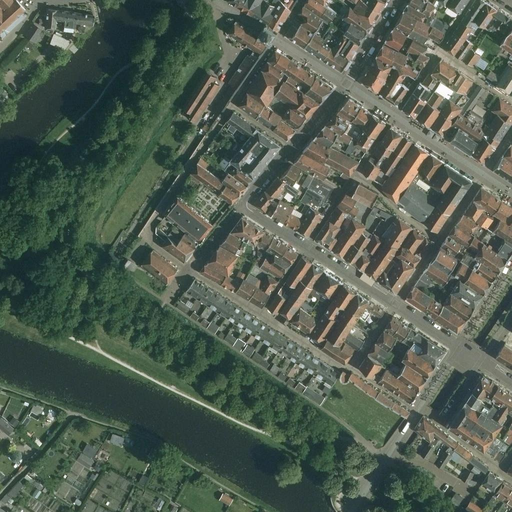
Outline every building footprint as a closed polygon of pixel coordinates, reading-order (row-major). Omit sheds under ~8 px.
[(2,10),(12,0),(0,0),(0,12),(2,11),(2,10)] [(0,31),(25,8),(16,0),(12,0),(2,10),(2,11),(0,12),(0,31)] [(175,0),(177,2),(178,4),(181,6),(185,10),(183,14),(187,18),(188,17),(198,21),(199,20),(201,21),(203,19),(201,18),(192,0),(175,0)] [(250,14),(256,5),(261,9),(266,2),(265,2),(265,1),(262,0),(240,0),(237,6),(250,14)] [(278,31),(291,10),(296,2),(294,1),(292,0),(290,0),(288,4),(287,7),(281,2),(273,15),(272,15),(266,23),(278,31)] [(306,0),(304,4),(305,4),(303,6),(329,23),(336,13),(323,4),(316,0),(306,0)] [(350,0),(355,3),(352,8),(373,23),(380,11),(360,0),(350,0)] [(382,0),(360,0),(380,11),(386,2),(382,0)] [(427,0),(426,0),(410,0),(408,4),(421,11),(427,1),(426,0),(427,0)] [(451,0),(447,6),(459,13),(468,0),(451,0)] [(475,0),(461,20),(460,22),(473,30),(471,33),(473,34),(480,24),(473,19),(486,1),(483,0),(475,0)] [(432,3),(427,1),(421,11),(429,16),(435,6),(434,5),(433,5),(432,3)] [(487,2),(486,1),(473,19),(480,24),(484,27),(489,19),(492,21),(493,21),(500,11),(487,2)] [(272,5),(266,2),(261,9),(256,5),(250,14),(265,23),(266,23),(272,15),(270,13),(274,7),(272,5)] [(408,4),(403,11),(418,19),(422,21),(424,17),(428,18),(425,23),(429,25),(433,17),(429,16),(421,11),(408,4)] [(300,21),(296,18),(294,20),(293,21),(315,35),(318,37),(321,40),(323,38),(322,38),(315,33),(322,20),(329,24),(329,23),(303,6),(298,14),(303,17),(300,21)] [(349,7),(342,17),(350,23),(351,22),(366,33),(373,23),(352,8),(351,9),(349,7)] [(56,19),(58,10),(57,9),(46,8),(45,19),(39,19),(38,24),(44,25),(44,26),(54,28),(56,19)] [(58,10),(56,19),(64,20),(63,28),(74,30),(75,22),(76,12),(58,10)] [(403,11),(393,28),(408,37),(418,19),(403,11)] [(490,27),(488,29),(503,40),(511,27),(511,18),(500,11),(493,21),(494,21),(495,22),(491,27),(490,27)] [(93,14),(76,12),(75,22),(91,24),(93,14)] [(448,26),(433,17),(429,25),(444,33),(448,26)] [(418,19),(408,37),(412,40),(423,44),(428,36),(439,43),(444,34),(444,33),(429,25),(425,23),(422,21),(418,19)] [(315,35),(293,21),(290,27),(286,34),(307,48),(315,35)] [(239,40),(247,28),(236,22),(230,30),(228,28),(225,33),(227,35),(228,33),(239,40)] [(351,22),(350,23),(344,33),(350,38),(359,44),(366,33),(351,22)] [(473,30),(460,22),(443,47),(462,60),(470,48),(473,43),(466,39),(470,32),(471,33),(473,30)] [(265,23),(261,30),(258,35),(259,35),(258,36),(270,43),(272,40),(274,38),(275,35),(276,32),(277,33),(278,31),(266,23),(265,23)] [(33,24),(32,24),(25,35),(35,42),(40,35),(38,34),(41,29),(33,24)] [(318,37),(315,35),(307,48),(318,55),(326,43),(324,42),(327,38),(330,34),(332,36),(337,28),(336,28),(331,24),(322,37),(323,37),(322,38),(323,38),(321,40),(318,37)] [(511,27),(503,40),(501,44),(508,49),(507,50),(510,53),(511,51),(511,27)] [(258,35),(247,28),(239,40),(253,49),(262,55),(270,43),(258,36),(259,35),(258,35)] [(330,34),(327,38),(337,44),(334,49),(338,51),(330,63),(337,68),(345,56),(340,53),(345,45),(350,38),(344,33),(343,33),(339,38),(334,35),(338,29),(337,28),(332,36),(330,34)] [(408,37),(393,28),(385,41),(398,49),(405,39),(406,40),(403,45),(407,47),(412,40),(408,37)] [(61,47),(65,38),(53,33),(50,42),(61,47)] [(326,43),(318,55),(325,60),(330,63),(338,51),(334,49),(337,44),(327,38),(324,42),(326,43)] [(350,38),(345,45),(354,51),(359,44),(350,38)] [(412,40),(407,47),(403,54),(407,55),(415,60),(421,52),(424,54),(428,47),(432,50),(432,49),(423,44),(412,40)] [(23,50),(28,56),(35,49),(30,44),(23,50)] [(384,44),(376,57),(380,59),(390,65),(397,52),(389,48),(384,44)] [(354,51),(345,45),(340,53),(345,56),(349,59),(354,51)] [(470,48),(462,60),(473,67),(480,55),(470,48)] [(228,82),(232,85),(213,111),(220,116),(226,108),(225,107),(230,99),(231,100),(244,81),(262,55),(253,49),(249,55),(247,54),(228,82)] [(275,50),(268,60),(275,64),(281,54),(275,50)] [(399,70),(403,63),(407,55),(403,54),(397,51),(397,52),(390,65),(391,66),(385,78),(387,79),(389,80),(396,69),(399,70)] [(421,52),(415,60),(424,65),(429,57),(424,54),(421,52)] [(268,61),(262,70),(279,80),(284,72),(283,71),(290,60),(281,54),(275,64),(268,60),(268,61)] [(349,59),(345,56),(337,68),(342,71),(349,60),(349,59)] [(427,71),(429,72),(422,83),(420,82),(413,92),(427,101),(431,94),(440,80),(431,73),(441,59),(438,56),(427,71)] [(376,57),(369,67),(385,78),(391,66),(390,65),(380,59),(376,57)] [(441,58),(441,59),(431,73),(440,80),(448,85),(449,85),(459,70),(441,58)] [(482,58),(478,63),(485,68),(489,63),(482,58)] [(284,72),(279,80),(278,81),(281,83),(282,83),(282,82),(284,80),(285,81),(289,75),(295,79),(302,67),(290,60),(283,71),(284,72)] [(419,72),(403,63),(399,70),(405,74),(415,79),(419,72)] [(497,83),(510,92),(511,89),(511,65),(510,64),(509,64),(509,65),(500,78),(497,83)] [(289,75),(285,81),(284,80),(282,82),(292,89),(294,86),(293,85),(294,83),(299,86),(301,83),(309,71),(302,67),(295,79),(289,75)] [(369,67),(360,80),(378,92),(387,79),(385,78),(369,67)] [(396,69),(389,80),(380,93),(397,105),(405,94),(409,88),(400,82),(405,74),(399,70),(396,69)] [(262,70),(248,91),(264,104),(266,105),(273,94),(281,83),(278,81),(279,80),(262,70)] [(459,70),(449,85),(459,92),(456,96),(460,99),(465,93),(474,81),(459,70)] [(490,71),(487,76),(497,83),(500,77),(490,70),(490,71)] [(216,77),(208,72),(206,71),(182,107),(189,111),(186,115),(196,122),(220,85),(213,81),(216,77)] [(309,71),(301,83),(303,86),(308,89),(317,76),(309,71)] [(308,89),(305,92),(321,102),(333,87),(317,76),(308,89)] [(282,83),(281,83),(273,94),(307,116),(320,102),(321,102),(305,92),(304,93),(300,90),(303,86),(301,83),(299,86),(297,88),(294,86),(292,89),(282,82),(282,83)] [(264,104),(248,91),(247,92),(248,92),(238,106),(255,118),(264,104)] [(427,101),(413,92),(402,108),(416,117),(427,101)] [(440,111),(430,126),(445,136),(455,121),(471,98),(465,93),(460,99),(458,103),(448,116),(440,111)] [(431,94),(427,101),(416,117),(429,126),(430,126),(440,111),(448,116),(458,103),(449,97),(442,108),(435,104),(434,106),(431,104),(435,97),(431,94)] [(349,98),(338,111),(349,119),(352,121),(362,107),(349,98)] [(511,121),(511,106),(500,98),(492,111),(497,114),(511,123),(511,121)] [(470,99),(465,106),(471,110),(475,103),(470,99)] [(264,104),(255,118),(264,123),(272,109),(266,105),(264,104)] [(288,105),(282,115),(281,116),(297,127),(303,120),(307,117),(288,105)] [(455,121),(446,134),(452,138),(451,140),(472,153),(486,131),(489,126),(486,123),(482,129),(478,126),(483,118),(471,110),(465,106),(455,121)] [(373,114),(362,107),(352,121),(363,128),(364,128),(366,130),(376,116),(373,114)] [(272,109),(264,123),(267,126),(275,131),(277,132),(284,122),(279,119),(281,116),(282,115),(272,109)] [(327,124),(326,124),(343,134),(343,133),(352,138),(357,140),(360,134),(359,133),(363,128),(352,121),(349,119),(338,111),(327,124)] [(241,117),(233,112),(227,121),(231,124),(229,127),(232,130),(241,117)] [(204,114),(197,124),(203,128),(210,117),(204,114)] [(511,123),(497,114),(489,126),(486,131),(500,140),(511,123)] [(376,116),(366,130),(376,136),(383,126),(385,123),(376,116)] [(248,123),(241,117),(232,130),(234,132),(237,128),(242,132),(243,131),(242,131),(248,123)] [(284,122),(277,132),(287,139),(295,130),(284,122)] [(248,123),(242,131),(243,131),(249,136),(244,144),(267,162),(281,144),(248,123)] [(343,134),(326,124),(315,138),(328,145),(335,137),(342,140),(348,144),(349,143),(349,142),(352,138),(343,133),(343,134)] [(375,164),(369,160),(361,171),(374,180),(378,175),(381,170),(405,135),(391,126),(382,140),(381,140),(379,143),(373,153),(380,158),(375,164)] [(349,142),(349,143),(353,145),(352,146),(355,148),(356,146),(365,152),(365,153),(376,136),(366,130),(364,128),(363,128),(359,133),(360,134),(357,140),(352,138),(349,142)] [(500,140),(486,131),(472,153),(485,162),(500,140)] [(413,141),(405,135),(381,170),(389,175),(395,167),(398,169),(407,154),(405,152),(413,141)] [(328,145),(315,138),(314,138),(314,139),(303,151),(323,162),(326,158),(334,148),(328,145)] [(511,140),(511,142),(502,155),(493,168),(511,180),(511,177),(511,140)] [(389,175),(382,186),(381,187),(396,202),(397,201),(417,172),(430,152),(415,142),(407,154),(398,169),(395,167),(389,175)] [(267,162),(244,144),(231,160),(237,165),(254,177),(267,162)] [(359,162),(334,148),(326,158),(336,164),(334,167),(343,172),(350,176),(359,162)] [(303,151),(294,162),(318,176),(324,179),(334,167),(336,164),(326,158),(323,162),(303,151)] [(417,172),(414,176),(418,179),(420,181),(423,176),(431,182),(445,162),(430,152),(417,172)] [(225,157),(219,166),(225,170),(231,161),(225,157)] [(208,164),(200,159),(198,162),(205,168),(208,164)] [(198,162),(195,167),(191,172),(204,182),(210,173),(205,169),(205,168),(198,162)] [(445,162),(431,182),(443,190),(438,197),(441,200),(438,204),(441,206),(450,213),(472,180),(445,162)] [(278,176),(273,183),(266,190),(276,196),(280,199),(283,196),(286,198),(291,198),(292,195),(297,198),(301,191),(297,188),(299,185),(294,182),(302,170),(291,164),(280,178),(278,176)] [(237,165),(231,173),(247,185),(251,181),(251,180),(254,177),(237,165)] [(228,171),(227,172),(224,171),(221,175),(223,177),(221,179),(240,193),(247,185),(231,173),(228,171)] [(350,176),(343,172),(340,176),(347,180),(350,176)] [(210,173),(204,182),(232,202),(240,193),(221,179),(221,181),(210,173)] [(309,175),(304,184),(304,187),(303,189),(305,190),(313,177),(309,175)] [(411,181),(396,202),(423,222),(438,201),(427,193),(430,188),(424,184),(421,188),(414,184),(418,179),(414,176),(411,181)] [(326,201),(333,189),(320,181),(313,177),(305,190),(305,191),(300,201),(304,203),(309,205),(323,214),(330,204),(326,201)] [(359,182),(352,195),(357,198),(372,206),(379,194),(359,182)] [(481,186),(478,191),(473,199),(465,211),(487,226),(490,221),(495,214),(496,212),(495,212),(503,200),(481,186)] [(272,202),(274,198),(265,192),(253,205),(266,212),(272,202)] [(338,205),(337,205),(348,211),(351,213),(355,207),(352,205),(357,198),(352,195),(347,192),(338,205)] [(213,225),(177,196),(164,213),(166,214),(187,231),(183,236),(197,245),(196,245),(197,246),(205,236),(204,236),(213,225)] [(276,196),(274,198),(272,202),(277,205),(279,206),(273,217),(283,223),(293,207),(283,201),(280,199),(276,196)] [(511,205),(503,200),(495,212),(496,212),(511,223),(511,205)] [(277,205),(272,202),(266,212),(273,217),(279,206),(277,205)] [(311,233),(320,221),(324,214),(323,214),(309,205),(304,203),(300,210),(306,214),(306,215),(305,216),(297,230),(309,237),(311,233)] [(337,206),(333,212),(344,219),(347,215),(352,218),(353,217),(354,215),(348,211),(337,205),(337,206)] [(432,211),(424,223),(437,232),(450,213),(441,206),(438,210),(437,210),(436,210),(435,210),(434,210),(433,211),(432,211)] [(297,230),(305,216),(306,215),(293,207),(283,223),(296,230),(297,229),(297,230)] [(373,207),(369,213),(374,216),(378,209),(373,207)] [(511,243),(487,226),(465,211),(456,223),(472,234),(473,233),(475,234),(474,236),(475,236),(492,249),(507,259),(511,251),(511,243)] [(344,219),(333,212),(333,213),(328,219),(340,227),(343,222),(344,219)] [(490,221),(487,226),(511,243),(511,223),(496,212),(495,214),(501,218),(496,225),(490,221)] [(344,229),(331,248),(341,254),(344,256),(361,231),(365,225),(353,217),(352,218),(347,215),(344,219),(343,222),(347,224),(344,229)] [(255,242),(263,230),(259,227),(257,231),(253,229),(255,225),(242,216),(230,231),(242,237),(254,244),(255,242)] [(395,217),(390,223),(381,236),(384,239),(385,238),(400,248),(403,245),(413,228),(396,217),(395,216),(395,217)] [(340,227),(328,219),(315,238),(331,248),(344,229),(340,227)] [(448,234),(448,235),(462,245),(461,246),(465,249),(475,236),(474,236),(475,234),(473,233),(472,234),(456,223),(449,234),(448,234)] [(425,237),(413,228),(403,245),(414,253),(425,237)] [(264,230),(263,230),(255,242),(254,244),(255,245),(256,244),(264,248),(272,236),(264,230)] [(242,237),(230,231),(221,244),(238,256),(238,254),(236,253),(242,237)] [(361,231),(344,256),(344,257),(363,269),(381,245),(383,241),(374,234),(371,239),(361,231)] [(168,235),(161,245),(184,261),(190,253),(177,243),(168,235)] [(462,245),(448,235),(441,245),(455,254),(458,250),(461,246),(462,245)] [(183,236),(177,243),(190,253),(196,245),(197,245),(183,236)] [(272,236),(264,248),(274,253),(271,258),(271,259),(269,262),(285,272),(289,267),(278,261),(287,246),(272,236)] [(475,236),(465,249),(498,271),(499,271),(507,259),(492,249),(475,236)] [(400,248),(400,249),(396,254),(402,257),(415,266),(430,243),(425,237),(414,253),(403,245),(400,248)] [(381,245),(363,269),(376,278),(378,275),(380,276),(378,279),(397,292),(415,266),(402,257),(398,263),(393,259),(386,268),(384,267),(398,248),(400,249),(400,248),(385,238),(384,239),(385,240),(383,241),(381,245)] [(238,256),(221,244),(205,264),(205,265),(227,276),(228,275),(229,275),(238,256)] [(298,254),(287,246),(278,261),(289,267),(298,254)] [(461,246),(458,250),(463,253),(459,259),(461,261),(492,281),(498,271),(465,249),(461,246)] [(457,257),(440,247),(431,260),(447,271),(457,257)] [(178,269),(153,249),(141,265),(166,284),(178,269)] [(120,260),(111,254),(110,253),(105,259),(116,267),(116,266),(120,260)] [(264,259),(259,256),(255,263),(260,266),(260,267),(268,272),(269,271),(281,278),(285,272),(269,262),(271,259),(271,258),(266,255),(264,259)] [(123,256),(120,260),(116,266),(124,272),(131,262),(123,256)] [(302,256),(294,269),(303,275),(312,262),(302,256)] [(424,271),(433,277),(444,285),(450,277),(452,274),(447,271),(431,260),(424,271)] [(461,261),(452,274),(450,277),(460,280),(483,294),(492,281),(461,261)] [(312,262),(303,275),(302,276),(304,278),(303,280),(313,287),(314,286),(324,270),(312,262)] [(205,265),(199,272),(221,284),(227,276),(205,265)] [(303,275),(294,269),(286,281),(295,287),(302,276),(303,275)] [(245,279),(247,275),(239,270),(235,278),(241,282),(244,278),(245,279)] [(313,287),(309,293),(319,299),(334,276),(324,270),(314,286),(313,287)] [(423,272),(415,285),(423,290),(428,283),(428,284),(433,277),(424,271),(423,272)] [(249,273),(246,279),(252,283),(256,285),(259,279),(249,273)] [(228,275),(227,276),(221,284),(235,291),(241,282),(235,278),(229,275),(228,275)] [(274,288),(278,282),(267,275),(263,281),(274,288)] [(288,299),(279,311),(285,314),(280,322),(286,325),(300,305),(301,306),(305,299),(309,293),(313,287),(303,280),(304,278),(302,276),(295,287),(288,299)] [(334,276),(319,299),(328,305),(332,298),(343,282),(334,276)] [(244,278),(241,282),(235,291),(243,296),(252,283),(246,279),(245,279),(244,278)] [(205,285),(195,279),(186,291),(197,298),(205,285)] [(460,280),(453,291),(475,306),(483,294),(460,280)] [(263,281),(259,287),(270,294),(274,288),(263,281)] [(332,298),(328,305),(324,311),(339,321),(342,316),(357,292),(356,291),(343,282),(332,298)] [(256,285),(252,283),(243,296),(251,300),(259,287),(256,285)] [(216,292),(205,285),(197,298),(207,305),(216,292)] [(423,290),(415,285),(414,285),(406,298),(424,310),(433,297),(423,290)] [(270,294),(259,287),(251,300),(262,307),(264,302),(270,294)] [(281,288),(268,307),(277,314),(279,311),(288,299),(283,295),(286,291),(281,288)] [(447,288),(438,300),(443,304),(451,309),(457,314),(465,319),(475,306),(453,291),(452,292),(447,288)] [(216,292),(207,305),(217,311),(225,298),(216,292)] [(357,292),(342,316),(353,324),(358,316),(365,321),(370,313),(365,309),(365,308),(364,307),(368,300),(357,292)] [(433,297),(424,310),(434,317),(443,304),(438,300),(433,297)] [(234,304),(225,298),(217,311),(226,317),(234,304)] [(181,300),(176,307),(186,314),(190,307),(181,300)] [(384,311),(368,300),(364,307),(365,308),(365,309),(370,313),(379,319),(384,311)] [(304,301),(301,306),(303,307),(304,308),(303,308),(310,312),(313,307),(307,303),(304,301)] [(234,304),(226,317),(235,322),(243,310),(234,304)] [(443,304),(434,317),(442,322),(451,309),(443,304)] [(302,330),(311,316),(300,308),(291,322),(302,330)] [(451,309),(442,322),(443,323),(442,324),(448,328),(449,327),(448,326),(457,314),(451,309)] [(252,315),(243,310),(235,322),(243,328),(252,315)] [(324,311),(318,320),(309,334),(311,336),(317,341),(315,344),(320,348),(323,344),(328,337),(330,335),(339,321),(324,311)] [(199,316),(193,312),(190,316),(196,320),(199,316)] [(465,319),(457,314),(448,326),(449,327),(457,332),(465,319)] [(260,321),(252,315),(243,328),(251,333),(260,321)] [(318,320),(311,316),(302,330),(308,333),(305,337),(308,339),(311,336),(309,334),(318,320)] [(342,316),(339,321),(330,335),(328,337),(340,345),(342,341),(355,349),(358,351),(363,342),(347,331),(353,324),(342,316)] [(385,329),(384,330),(393,335),(401,322),(393,316),(385,329)] [(209,323),(203,319),(200,323),(207,327),(209,323)] [(260,321),(251,333),(261,339),(269,327),(260,321)] [(401,322),(393,335),(395,336),(402,341),(405,337),(411,327),(411,328),(401,322)] [(215,334),(219,328),(211,323),(207,328),(215,334)] [(278,332),(269,327),(261,339),(269,345),(278,332)] [(411,327),(405,337),(402,341),(409,346),(419,353),(435,364),(445,350),(411,327)] [(384,330),(375,343),(386,349),(395,336),(393,335),(384,330)] [(232,345),(237,338),(228,332),(224,339),(232,345)] [(287,338),(278,332),(269,345),(278,350),(287,338)] [(328,337),(323,344),(321,348),(345,364),(355,349),(342,341),(340,345),(328,337)] [(245,343),(237,338),(233,345),(241,350),(245,343)] [(295,343),(287,338),(278,350),(287,356),(295,343)] [(295,343),(287,356),(296,362),(304,349),(295,343)] [(386,349),(375,343),(368,353),(384,364),(383,365),(387,368),(397,375),(418,390),(426,377),(427,376),(405,362),(400,370),(386,361),(391,353),(386,349)] [(254,350),(247,345),(242,352),(249,357),(254,350)] [(511,350),(504,345),(495,358),(511,368),(511,350)] [(409,346),(401,359),(405,362),(427,376),(435,364),(419,353),(409,346)] [(313,355),(304,349),(296,362),(305,368),(313,355)] [(261,358),(262,356),(256,352),(251,358),(258,363),(261,358)] [(322,361),(313,355),(305,368),(314,374),(322,361)] [(371,357),(367,355),(359,367),(367,373),(375,360),(371,357)] [(270,363),(261,358),(258,363),(266,368),(270,363)] [(382,365),(375,360),(367,373),(373,377),(376,373),(381,366),(382,365)] [(340,372),(322,361),(314,374),(332,385),(339,373),(340,373),(340,372)] [(281,366),(275,362),(269,370),(275,375),(281,366)] [(418,390),(397,375),(387,368),(378,381),(388,388),(389,387),(410,402),(418,390)] [(340,372),(340,373),(339,374),(339,376),(339,377),(341,380),(342,381),(344,382),(346,381),(349,380),(349,379),(361,387),(364,381),(351,373),(350,375),(342,371),(341,372),(341,371),(340,372)] [(483,376),(472,392),(481,397),(482,396),(487,400),(487,401),(492,405),(494,403),(498,406),(501,403),(509,392),(492,381),(491,382),(483,376)] [(292,386),(296,382),(290,378),(287,382),(292,386)] [(364,381),(361,387),(376,397),(379,392),(364,381)] [(305,387),(300,383),(296,388),(302,392),(305,387)] [(324,399),(306,387),(302,393),(320,405),(324,399)] [(379,392),(376,397),(392,408),(395,402),(379,392)] [(481,397),(472,392),(466,401),(466,400),(449,427),(484,451),(494,436),(502,424),(491,416),(496,407),(492,405),(487,401),(487,400),(482,396),(481,397)] [(497,407),(496,407),(491,416),(502,424),(502,423),(506,418),(505,414),(507,412),(511,414),(511,415),(511,414),(511,394),(509,392),(501,403),(498,406),(498,407),(497,407)] [(395,402),(392,408),(406,417),(409,412),(408,411),(395,402)] [(31,411),(30,412),(35,415),(36,413),(39,415),(42,410),(34,405),(31,411)] [(428,459),(437,445),(441,440),(434,436),(434,435),(440,428),(423,415),(415,429),(430,441),(431,440),(431,441),(427,447),(422,455),(428,459)] [(14,417),(10,422),(15,426),(20,422),(14,417)] [(0,418),(0,428),(8,435),(13,429),(0,418)] [(511,429),(509,427),(508,427),(501,440),(511,446),(511,444),(511,429)] [(442,469),(450,457),(455,450),(459,443),(443,431),(440,428),(434,435),(434,436),(441,440),(449,446),(446,451),(436,465),(442,469)] [(126,438),(114,433),(112,441),(123,445),(126,438)] [(494,436),(484,451),(500,462),(505,454),(503,453),(508,445),(494,436)] [(470,452),(459,443),(455,450),(450,457),(457,463),(462,456),(461,456),(462,455),(470,461),(473,456),(472,456),(470,452)] [(87,444),(82,451),(93,458),(97,450),(87,444)] [(162,453),(152,447),(148,455),(157,461),(162,453)] [(94,460),(81,452),(76,460),(89,468),(94,460)] [(473,456),(470,461),(485,471),(488,467),(473,456)] [(474,473),(467,469),(461,480),(468,484),(474,473)] [(490,472),(481,484),(495,493),(504,481),(490,472)] [(142,476),(138,483),(144,486),(148,477),(146,476),(145,478),(142,476)] [(511,486),(504,481),(495,493),(494,495),(504,501),(511,488),(511,486)] [(19,482),(14,486),(18,490),(23,486),(19,482)] [(382,495),(375,510),(379,511),(378,511),(387,511),(395,503),(392,502),(389,499),(391,495),(385,490),(378,485),(378,484),(377,485),(375,488),(376,488),(375,490),(382,495)] [(233,499),(223,493),(219,499),(229,505),(233,499)] [(451,501),(457,505),(458,504),(461,498),(462,498),(462,497),(456,493),(455,494),(451,500),(451,501)] [(6,494),(1,500),(5,503),(8,501),(11,503),(14,500),(10,497),(7,494),(6,494)] [(470,501),(465,509),(470,511),(482,511),(483,510),(470,501)]
